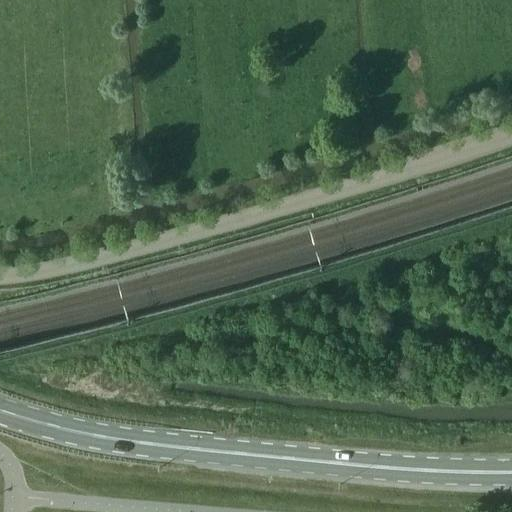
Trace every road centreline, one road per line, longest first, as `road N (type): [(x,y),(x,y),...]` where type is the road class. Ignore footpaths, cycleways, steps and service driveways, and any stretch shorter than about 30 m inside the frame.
road 1 (unclassified): [(0,275),(177,237),(511,134)]
road 2 (primary): [(0,408),(198,447),(511,471)]
